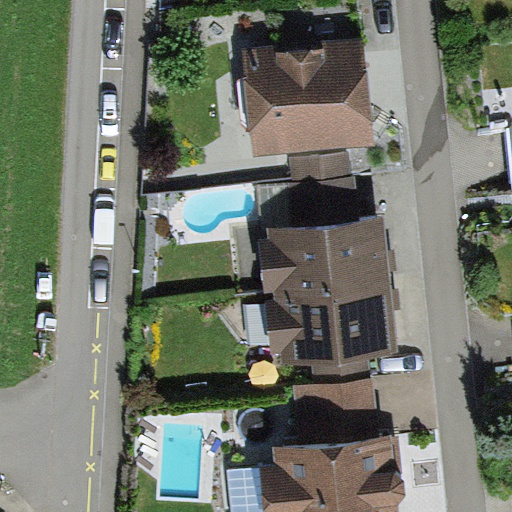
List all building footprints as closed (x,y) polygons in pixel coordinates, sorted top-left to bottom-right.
[(256,147),(378,136),(368,27),(245,38),(248,68),(239,69),(244,117),(253,116),(256,147)] [(288,155),(293,210),(357,204),(350,149),(288,155)] [(387,202),(357,204),(293,210),(265,213),(267,234),(261,234),(264,277),(275,276),(391,268),(387,202)] [(391,268),(275,276),(276,296),(267,297),(270,342),(278,341),(279,352),(312,350),(314,377),(373,373),(371,342),(399,341),(397,303),(402,305),(401,282),(394,282),(391,268)] [(399,511),(398,487),(406,479),(406,462),(402,458),(400,422),(378,423),(376,371),(373,373),(314,377),(294,378),(297,432),(276,433),(277,454),(267,455),(269,511),(399,511)] [(268,511),(265,454),(235,455),(237,511),(268,511)]
